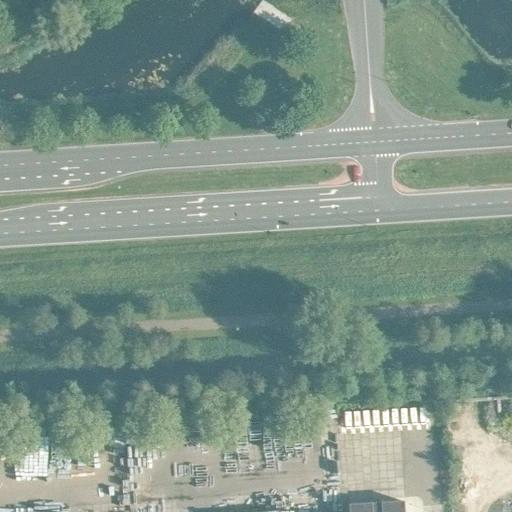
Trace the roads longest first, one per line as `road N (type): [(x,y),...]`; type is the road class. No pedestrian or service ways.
road 1 (secondary): [(0,228),(383,199)]
road 2 (secondary): [(377,134),(0,160)]
road 3 (tertiary): [(377,134),(361,0)]
road 4 (secondary): [(511,126),(377,134)]
road 5 (secondary): [(383,199),(511,193)]
